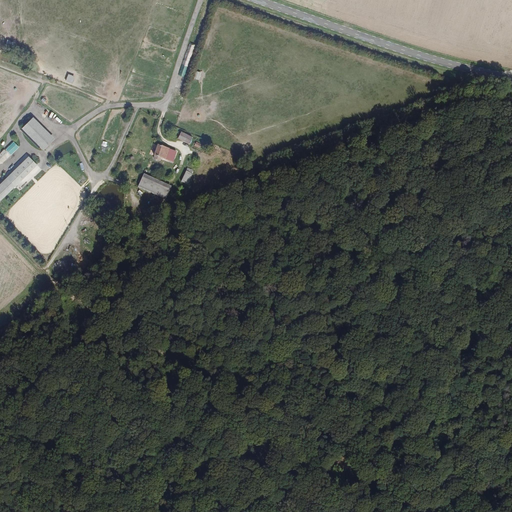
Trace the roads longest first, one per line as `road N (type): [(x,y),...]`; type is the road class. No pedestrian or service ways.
road 1 (track): [(418,511),(177,361)]
road 2 (tertiary): [(511,78),(257,0)]
